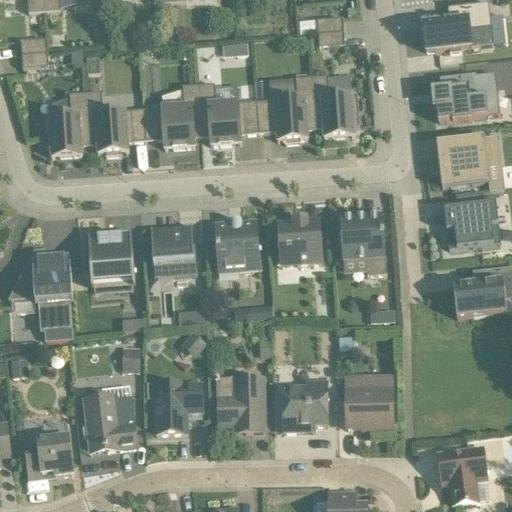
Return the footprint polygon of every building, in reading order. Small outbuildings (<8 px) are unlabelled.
[(27,0),(29,18),(45,17),(43,0),(27,0)] [(43,0),(45,17),(61,16),(59,0),(91,0),(92,5),(107,4),(106,0),(43,0)] [(153,0),(154,10),(170,8),(169,0),(153,0)] [(169,0),(170,8),(186,7),(185,0),(169,0)] [(425,30),(428,58),(473,53),(471,34),(493,32),(490,8),(449,13),(451,27),(425,30)] [(344,37),(343,23),(317,25),(318,39),(344,37)] [(157,39),(158,46),(169,45),(169,34),(162,34),(157,39)] [(319,53),(345,51),(344,37),(318,39),(319,53)] [(48,58),(47,44),(21,46),(22,60),(48,58)] [(236,49),(237,61),(250,60),(249,48),(236,49)] [(72,57),(73,70),(84,69),(82,56),(72,57)] [(22,60),(23,74),(49,72),(48,58),(22,60)] [(100,77),(99,62),(87,63),(88,78),(100,77)] [(488,122),(485,93),(497,92),(495,79),(477,81),(476,79),(440,83),(441,94),(431,95),(433,115),(437,114),(439,127),(452,126),(453,128),(472,126),(472,124),(488,122)] [(316,135),(324,135),(324,143),(355,141),(354,132),(360,132),(357,100),(329,102),(328,82),(312,83),(316,135)] [(285,146),(286,149),(301,148),(301,145),(308,144),(307,136),(316,135),(312,83),(296,84),(297,104),(257,107),(259,139),(277,138),(278,146),(285,146)] [(203,143),(211,143),(211,151),(234,149),(242,149),(241,141),(259,139),(257,107),(216,110),(215,90),(199,91),(203,143)] [(165,154),(195,152),(194,144),(203,143),(199,91),(183,92),(184,112),(144,115),(146,147),(164,146),(165,154)] [(90,151),(98,151),(98,159),(106,159),(106,162),(121,161),(121,157),(129,157),(128,149),(146,147),(144,115),(103,118),(102,97),(86,99),(90,151)] [(86,99),(70,100),(71,120),(43,122),(46,155),(51,154),(52,162),(82,160),(82,152),(90,151),(86,99)] [(492,144),(440,149),(445,188),(484,183),(482,164),(496,163),(492,144)] [(501,249),(494,250),(490,212),(496,211),(496,210),(483,212),(482,200),(483,200),(483,199),(457,202),(457,203),(459,203),(460,214),(445,216),(445,217),(448,217),(450,236),(449,236),(451,255),(450,255),(450,256),(501,250),(501,249)] [(387,280),(383,219),(340,222),(343,266),(366,264),(367,281),(387,280)] [(323,268),(320,225),(307,225),(307,224),(294,225),(294,226),(278,228),(281,272),(323,268)] [(219,279),(239,277),(261,275),(257,228),(242,229),(242,226),(230,227),(230,230),(215,231),(219,279)] [(180,233),(153,235),(151,235),(155,283),(198,280),(196,250),(194,251),(193,240),(181,241),(180,233)] [(134,297),(133,285),(135,285),(132,239),(89,242),(92,288),(95,288),(96,299),(134,297)] [(74,307),(71,260),(47,261),(46,255),(36,256),(10,306),(36,304),(37,310),(44,310),(47,347),(74,345),(72,308),(74,307)] [(455,291),(459,324),(508,318),(507,305),(511,303),(511,271),(485,275),(475,276),(477,288),(455,291)] [(271,324),(270,311),(249,313),(250,326),(271,324)] [(396,326),(395,315),(383,315),(383,327),(396,326)] [(209,316),(197,316),(198,329),(210,328),(209,316)] [(147,324),(123,326),(124,337),(147,335),(147,324)] [(195,359),(204,348),(193,338),(184,350),(195,359)] [(340,358),(361,357),(360,339),(340,340),(340,358)] [(272,345),(261,345),(261,362),(273,362),(272,345)] [(139,378),(141,353),(125,352),(123,377),(139,378)] [(29,382),(28,365),(11,366),(12,384),(29,382)] [(361,393),(347,393),(348,434),(375,433),(375,436),(392,436),(392,393),(394,393),(394,380),(360,380),(361,393)] [(235,438),(246,438),(266,437),(264,384),(234,384),(234,382),(217,383),(217,403),(219,403),(219,433),(235,432),(235,438)] [(314,437),(314,431),(328,431),(328,401),(329,401),(329,385),(306,386),(306,393),(283,394),(284,438),(314,437)] [(204,417),(203,390),(203,387),(148,389),(148,403),(155,403),(156,440),(187,439),(187,418),(204,417)] [(115,401),(104,402),(103,393),(83,396),(90,455),(108,453),(108,450),(118,449),(119,456),(137,454),(131,403),(115,405),(115,401)] [(0,461),(11,461),(8,430),(0,431),(0,491),(1,492),(0,486),(0,461)] [(39,448),(26,449),(30,482),(55,479),(56,483),(73,481),(68,438),(38,441),(39,448)] [(443,492),(448,491),(451,490),(453,510),(479,507),(476,487),(487,486),(483,454),(439,459),(443,489),(443,492)] [(329,511),(356,511),(356,498),(329,498),(329,511)]
